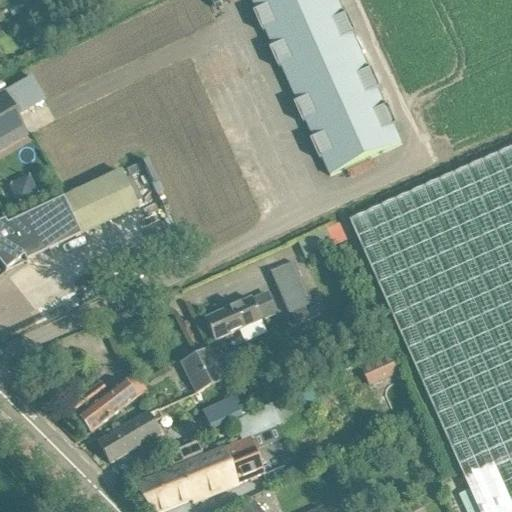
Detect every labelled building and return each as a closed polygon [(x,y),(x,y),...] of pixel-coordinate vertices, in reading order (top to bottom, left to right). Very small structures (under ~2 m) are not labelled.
[(101,0),(83,0),(90,12),(104,5),(101,0)] [(251,0),(257,12),(266,31),(273,49),(282,68),(298,103),(306,123),(314,140),(323,159),(330,176),(402,144),(395,127),(386,108),(378,91),(370,71),(354,36),(337,0),(251,0)] [(0,147),(24,134),(3,96),(0,97),(0,147)] [(511,511),(511,150),(350,223),(479,511),(511,511)] [(80,237),(62,199),(6,226),(4,222),(0,223),(0,266),(5,273),(22,258),(26,265),(27,264),(26,263),(80,237)] [(294,264),(270,274),(289,315),(312,304),(294,264)] [(269,298),(253,305),(251,300),(204,321),(214,342),(276,314),(269,298)] [(210,350),(180,365),(195,394),(224,379),(210,350)] [(395,357),(362,371),(369,389),(402,374),(395,357)] [(90,434),(136,399),(123,382),(107,394),(100,384),(69,407),(90,434)] [(174,471),(130,488),(149,511),(164,511),(191,501),(193,505),(211,498),(237,487),(237,486),(262,476),(250,446),(248,440),(277,428),(280,435),(305,425),(293,393),(254,412),(242,417),(233,422),(242,445),(224,452),(202,460),(197,449),(196,445),(187,449),(186,449),(169,456),(174,471)] [(233,401),(202,415),(209,432),(240,418),(233,401)] [(114,433),(97,443),(100,449),(109,465),(127,455),(137,449),(159,436),(153,425),(161,421),(156,413),(148,417),(147,414),(129,424),(114,433)] [(441,485),(421,494),(426,506),(446,497),(441,485)] [(419,495),(408,500),(413,510),(423,505),(419,495)] [(261,511),(252,502),(241,511),(261,511)]
